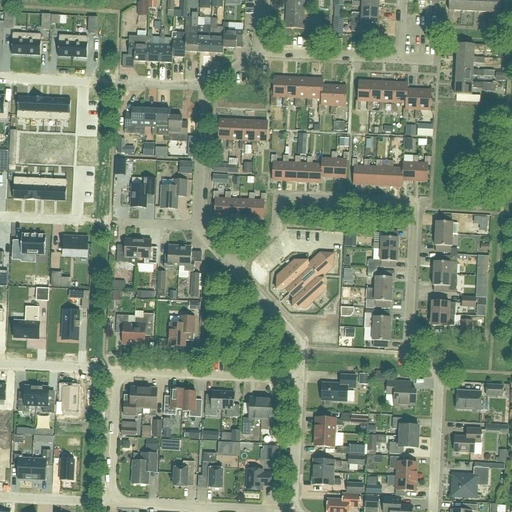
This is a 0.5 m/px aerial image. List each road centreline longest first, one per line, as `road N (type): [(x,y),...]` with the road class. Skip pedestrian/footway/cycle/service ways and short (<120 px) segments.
road 1 (residential): [(432,511),(438,372),(406,346),(413,212),(391,201),(279,197),(277,225),(234,269)]
road 2 (residential): [(116,372),(299,379)]
road 3 (residential): [(258,51),(400,58)]
road 4 (residential): [(195,225),(203,89)]
road 5 (residential): [(299,379),(300,343),(234,269)]
road 6 (residential): [(294,509),(299,379)]
road 7 (residential): [(112,501),(116,372)]
